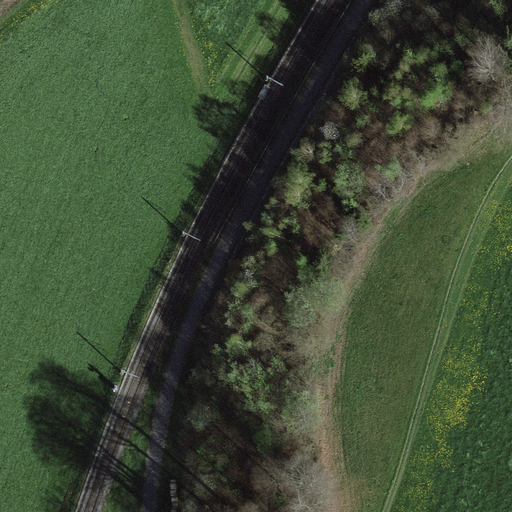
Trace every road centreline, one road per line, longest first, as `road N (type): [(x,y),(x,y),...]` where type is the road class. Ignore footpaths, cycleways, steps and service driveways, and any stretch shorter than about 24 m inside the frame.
road 1 (track): [(150,511),(189,318),(222,235),(367,0)]
road 2 (track): [(198,156),(173,0)]
